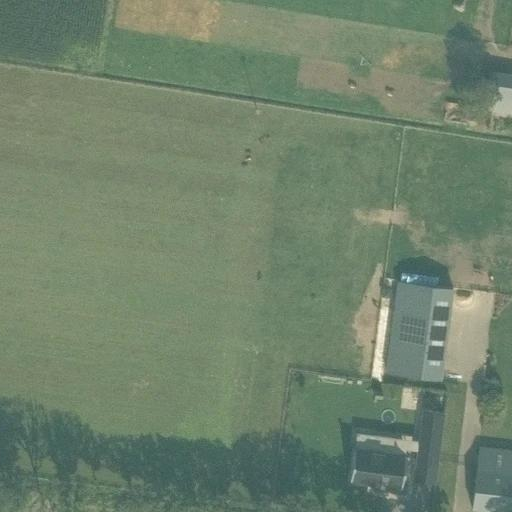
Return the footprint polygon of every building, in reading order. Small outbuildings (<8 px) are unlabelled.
[(485,107),(511,112),(511,71),(492,68),(485,107)] [(397,280),(385,372),(441,379),(453,288),(397,280)] [(417,450),(416,459),(436,462),(443,412),(423,409),(419,440),(417,450)] [(400,483),(401,483),(405,451),(403,451),(405,443),(393,441),(394,434),(373,431),(371,447),(354,445),(350,476),(378,480),(378,482),(400,485),(400,483)] [(511,452),(477,449),(471,508),(511,511),(511,452)]
